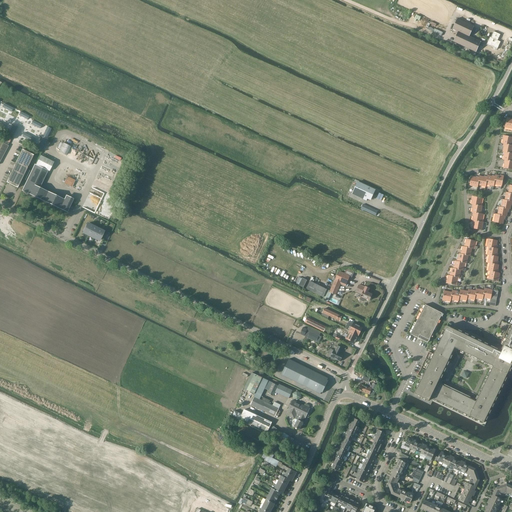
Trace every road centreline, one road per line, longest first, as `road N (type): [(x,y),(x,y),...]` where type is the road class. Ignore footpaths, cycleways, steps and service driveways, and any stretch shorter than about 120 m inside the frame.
road 1 (unclassified): [(347,375),(0,205)]
road 2 (track): [(185,11),(462,145)]
road 3 (unclassified): [(511,62),(448,167),(391,287)]
road 4 (residential): [(500,310),(436,304),(464,229)]
road 5 (residential): [(464,229),(464,177),(491,167),(501,115),(509,110)]
road 6 (tertiary): [(284,511),(333,401),(344,395)]
